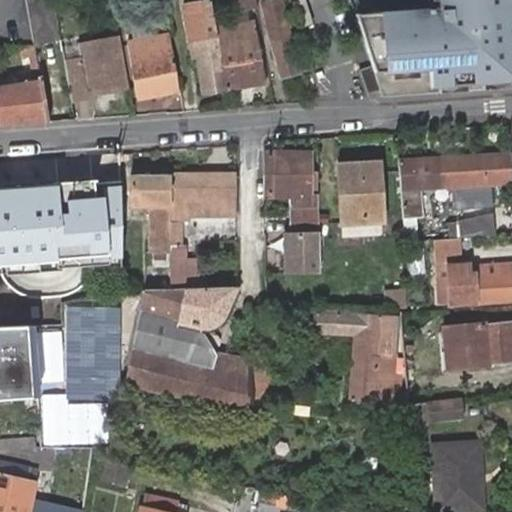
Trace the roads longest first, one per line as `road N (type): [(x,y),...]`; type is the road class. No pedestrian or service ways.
road 1 (residential): [(251,125),(511,107)]
road 2 (residential): [(0,142),(251,125)]
road 3 (residential): [(251,125),(255,307)]
